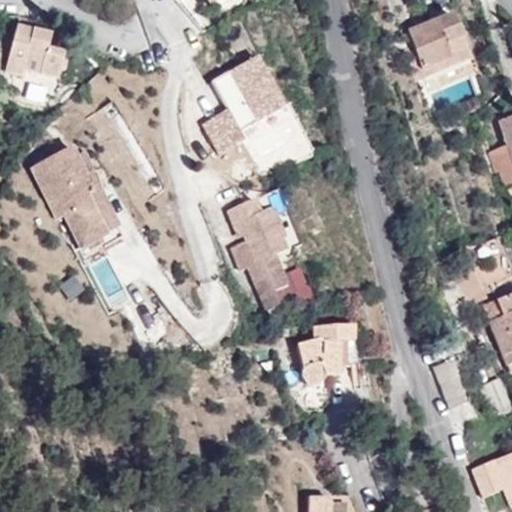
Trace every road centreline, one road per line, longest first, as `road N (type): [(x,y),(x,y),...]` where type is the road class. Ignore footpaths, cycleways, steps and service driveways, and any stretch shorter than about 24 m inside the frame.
road 1 (residential): [(467,511),(404,330),(329,0)]
road 2 (residential): [(207,275),(168,114),(182,51),(161,14),(147,9)]
road 3 (residential): [(147,9),(137,31),(110,35),(60,4),(0,2)]
